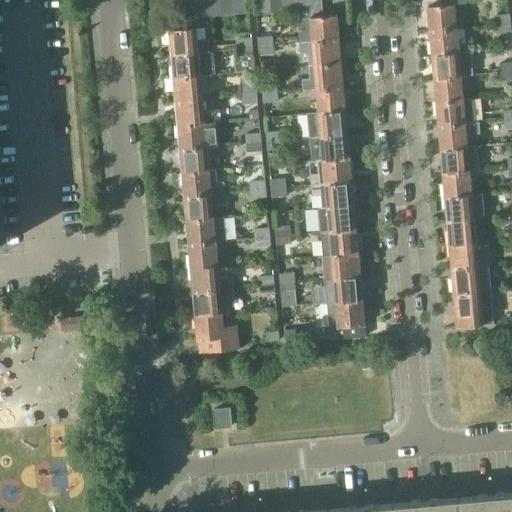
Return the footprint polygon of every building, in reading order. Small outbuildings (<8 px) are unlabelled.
[(195,17),(193,0),(180,0),(182,18),(195,17)] [(193,0),(195,17),(197,16),(197,15),(208,15),(206,0),(193,0)] [(206,0),(208,15),(220,14),(219,0),(206,0)] [(219,0),(220,14),(233,13),(231,0),(219,0)] [(231,0),(233,13),(247,12),(245,0),(231,0)] [(255,0),(257,11),(269,10),(267,0),(255,0)] [(267,0),(269,10),(282,9),(280,0),(267,0)] [(280,0),(282,9),(295,8),(293,0),(280,0)] [(430,30),(458,27),(456,4),(463,3),(462,0),(440,0),(441,4),(428,5),(430,30)] [(511,23),(510,13),(495,14),(495,24),(511,23)] [(312,39),(338,37),(336,14),(310,16),(312,39)] [(198,26),(197,16),(195,17),(182,18),(183,27),(169,29),(171,52),(199,50),(207,49),(206,40),(198,41),(197,27),(198,26)] [(511,31),(511,23),(495,24),(496,32),(511,31)] [(460,50),(458,27),(430,30),(432,53),(460,50)] [(256,37),(257,45),(273,43),(272,35),(256,37)] [(236,47),(251,45),(251,36),(235,38),(236,47)] [(338,37),(312,39),(297,41),(298,52),(306,52),(307,64),(313,64),(340,61),(338,37)] [(274,53),(273,43),(257,45),(258,54),(274,53)] [(253,55),(251,45),(236,47),(237,57),(253,55)] [(211,49),(207,49),(199,50),(171,52),(173,77),(200,75),(205,74),(204,59),(212,59),(211,49)] [(461,65),(460,50),(432,53),(434,77),(462,75),(466,74),(465,65),(461,65)] [(254,70),(253,55),(237,57),(233,57),(235,72),(254,70)] [(343,87),(340,61),(313,64),(307,64),(301,65),(303,90),(315,89),(343,87)] [(511,61),(499,62),(500,71),(511,70),(511,61)] [(511,70),(500,71),(500,80),(511,79),(511,70)] [(467,84),(466,74),(462,75),(434,77),(436,100),(464,99),(463,85),(467,84)] [(203,97),(200,75),(173,77),(175,100),(203,97)] [(276,82),(261,84),(262,92),(277,91),(276,82)] [(257,93),(256,84),(240,86),(241,94),(257,93)] [(345,109),(343,87),(315,89),(317,112),(345,109)] [(278,100),(277,91),(262,92),(263,102),(278,100)] [(257,102),(257,93),(241,94),(242,104),(257,102)] [(213,96),(203,97),(175,100),(177,124),(205,121),(215,120),(213,96)] [(471,98),(464,99),(436,100),(438,125),(466,123),(474,122),(471,98)] [(511,117),(511,108),(503,110),(504,119),(511,117)] [(347,134),(345,109),(317,112),(308,113),(310,137),(320,137),(347,134)] [(217,145),(215,120),(205,121),(177,124),(180,148),(207,146),(217,145)] [(479,122),(474,122),(466,123),(438,125),(440,149),(468,146),(467,134),(480,133),(479,122)] [(265,131),(266,140),(282,138),(281,129),(265,131)] [(245,134),(245,142),(261,140),(260,132),(245,134)] [(322,159),(349,156),(347,134),(320,137),(310,137),(312,160),(316,159),(322,159)] [(283,149),(282,138),(266,140),(268,164),(278,163),(277,150),(283,149)] [(262,150),(261,140),(245,142),(247,151),(262,150)] [(210,169),(207,146),(180,148),(182,171),(210,169)] [(442,171),(470,169),(468,146),(440,149),(442,171)] [(324,182),(351,180),(349,156),(322,159),(316,159),(317,172),(309,173),(310,183),(324,182)] [(214,169),(210,169),(182,171),(184,195),(212,192),(224,191),(223,181),(215,181),(214,169)] [(472,193),(470,169),(442,171),(445,196),(472,193)] [(285,177),(270,179),(270,187),(286,186),(285,177)] [(264,188),(263,179),(248,181),(249,189),(264,188)] [(353,205),(351,180),(324,182),(310,183),(312,196),(320,195),(321,207),(326,207),(353,205)] [(287,195),(286,186),(270,187),(271,197),(287,195)] [(265,195),(264,188),(249,189),(250,197),(265,195)] [(225,203),(224,191),(212,192),(184,195),(186,220),(214,217),(213,204),(225,203)] [(474,216),(472,193),(445,196),(447,219),(474,216)] [(326,207),(321,207),(318,208),(320,230),(328,229),(355,227),(353,205),(326,207)] [(477,241),(474,216),(447,219),(449,244),(477,241)] [(216,239),(214,217),(186,220),(188,242),(216,239)] [(290,225),(274,226),(275,234),(290,233),(290,225)] [(254,236),(269,235),(269,227),(254,228),(254,236)] [(357,252),(355,227),(328,229),(320,230),(322,255),(330,254),(357,252)] [(291,243),(290,233),(275,234),(276,244),(291,243)] [(269,235),(254,236),(256,247),(271,245),(269,235)] [(218,264),(216,239),(188,242),(190,267),(218,264)] [(478,253),(477,241),(449,244),(451,268),(488,265),(491,265),(490,252),(478,253)] [(263,251),(259,255),(260,260),(269,259),(268,250),(263,251)] [(359,276),(357,252),(330,254),(322,255),(324,279),(332,278),(359,276)] [(219,277),(218,264),(190,267),(192,291),(220,288),(233,287),(231,276),(219,277)] [(490,289),(488,265),(479,266),(451,268),(453,292),(481,290),(490,289)] [(280,283),(295,281),(294,271),(279,273),(280,283)] [(274,283),(274,274),(258,275),(259,285),(274,283)] [(362,300),(359,276),(332,278),(324,279),(326,303),(334,302),(362,300)] [(296,289),(295,281),(280,283),(280,291),(296,289)] [(275,292),(274,283),(259,285),(259,294),(275,292)] [(234,297),(233,287),(220,288),(192,291),(194,315),(222,312),(230,311),(228,297),(234,297)] [(493,324),(490,289),(481,290),(453,292),(456,327),(484,324),(493,324)] [(365,336),(364,324),(362,300),(334,302),(326,303),(329,339),(338,338),(365,336)] [(223,325),(222,312),(194,315),(196,338),(198,338),(199,351),(238,348),(235,324),(223,325)] [(85,316),(61,318),(61,329),(86,328),(85,316)] [(298,329),(283,330),(284,338),(298,337),(298,341),(319,340),(318,334),(299,335),(298,329)] [(278,339),(277,330),(262,331),(263,340),(278,339)] [(213,410),(215,428),(232,426),(230,408),(213,410)] [(459,497),(460,511),(511,511),(511,492),(492,494),(459,497)] [(393,503),(394,511),(460,511),(459,497),(426,500),(393,503)] [(328,509),(327,511),(394,511),(393,503),(360,506),(328,509)]
